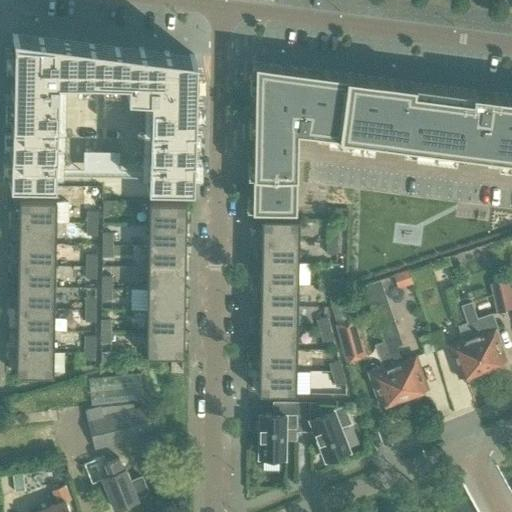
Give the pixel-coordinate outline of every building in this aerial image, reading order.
[(191,192),(193,56),(11,40),(8,189),(53,190),(55,80),(61,80),(61,81),(125,82),(125,97),(147,97),(146,191),(191,192)] [(511,96),(254,63),(251,212),(295,213),(296,130),(511,157),(511,96)] [(18,199),(18,222),(55,222),(67,222),(67,202),(55,202),(55,200),(18,199)] [(103,201),(102,214),(112,214),(113,201),(103,201)] [(148,201),(148,224),(185,225),(185,202),(148,201)] [(87,211),(86,223),(96,223),(97,211),(87,211)] [(261,218),(260,241),(297,241),(298,219),(261,218)] [(18,222),(17,243),(54,244),(55,222),(18,222)] [(96,223),(86,223),(86,235),(96,235),(96,223)] [(148,224),(147,246),(184,246),(185,225),(148,224)] [(326,230),(326,242),(336,242),(336,230),(326,230)] [(102,233),(102,245),(112,245),(112,233),(102,233)] [(260,241),(260,262),(297,263),(297,241),(260,241)] [(336,242),(326,242),(326,254),(336,254),(336,242)] [(17,243),(17,265),(54,266),(54,244),(17,243)] [(112,245),(102,245),(102,257),(112,257),(112,245)] [(147,246),(147,267),(184,268),(184,246),(147,246)] [(86,254),(86,266),(96,266),(96,254),(86,254)] [(298,261),(299,282),(310,281),(309,260),(298,261)] [(260,262),(260,284),(297,284),(297,263),(260,262)] [(17,265),(16,286),(54,287),(54,266),(17,265)] [(96,266),(86,266),(86,278),(95,278),(96,266)] [(147,267),(146,289),(183,290),(184,268),(147,267)] [(101,276),(101,288),(111,288),(111,276),(101,276)] [(330,290),(330,280),(318,280),(318,290),(330,290)] [(342,280),(330,280),(330,290),(342,290),(342,280)] [(364,286),(383,341),(389,356),(397,377),(404,396),(409,394),(410,395),(413,394),(416,396),(422,394),(422,390),(426,389),(414,356),(401,361),(396,346),(402,344),(380,280),(364,286)] [(511,302),(507,280),(492,283),(499,311),(511,308),(511,302)] [(260,284),(259,305),(296,306),(297,284),(260,284)] [(16,286),(16,308),(53,309),(54,287),(16,286)] [(466,322),(460,306),(453,286),(443,290),(455,326),(457,325),(462,340),(448,344),(460,377),(463,376),(465,378),(471,376),(472,373),(476,372),(475,371),(482,369),(476,351),(466,322)] [(111,288),(101,288),(101,300),(111,300),(111,288)] [(146,289),(146,310),(183,311),(183,290),(146,289)] [(85,297),(85,309),(95,310),(95,298),(85,297)] [(476,351),(482,369),(489,366),(489,367),(493,366),(495,368),(501,366),(501,363),(505,362),(494,330),(496,329),(491,314),(476,319),(470,303),(461,306),(466,322),(476,351)] [(259,305),(259,327),(296,328),(296,306),(259,305)] [(16,308),(16,330),(53,330),(53,309),(16,308)] [(95,310),(85,309),(85,321),(95,322),(95,310)] [(146,310),(146,332),(183,333),(183,311),(146,310)] [(316,319),(320,331),(329,328),(326,316),(316,319)] [(101,319),(100,331),(111,332),(111,320),(101,319)] [(353,320),(349,321),(336,325),(346,360),(363,355),(353,320)] [(259,327),(258,349),(295,349),(296,328),(259,327)] [(329,328),(320,331),(323,342),(332,340),(329,328)] [(16,330),(15,351),(52,352),(53,330),(16,330)] [(439,330),(429,334),(434,350),(445,346),(439,330)] [(111,332),(100,331),(100,343),(110,344),(111,332)] [(183,333),(146,332),(145,355),(182,355),(183,333)] [(434,350),(429,334),(418,337),(424,353),(434,350)] [(85,336),(85,348),(94,348),(94,336),(85,336)] [(389,356),(383,341),(374,344),(382,368),(380,368),(378,367),(371,369),(371,372),(369,372),(381,405),(384,404),(386,406),(392,404),(393,401),(396,400),(396,399),(404,396),(397,377),(389,356)] [(94,348),(85,348),(84,360),(94,360),(94,348)] [(258,349),(258,370),(295,371),(295,349),(258,349)] [(52,352),(15,351),(15,374),(52,374),(52,352)] [(110,351),(100,351),(100,364),(110,364),(110,351)] [(170,360),(170,372),(182,372),(182,360),(170,360)] [(328,363),(331,371),(332,374),(341,372),(338,360),(328,363)] [(295,371),(258,370),(258,393),(295,393),(295,371)] [(332,374),(331,371),(324,372),(324,384),(334,383),(335,386),(345,383),(341,372),(332,374)] [(88,379),(91,405),(143,399),(140,373),(88,379)] [(258,456),(264,456),(264,460),(277,460),(277,457),(284,457),(284,414),(296,414),(296,402),(273,401),(273,414),(258,413),(258,456)] [(84,411),(94,448),(135,438),(152,434),(145,406),(134,409),(133,404),(100,407),(84,411)] [(308,419),(324,459),(330,456),(331,460),(344,455),(342,452),(348,449),(333,409),(308,419)] [(101,478),(113,508),(115,508),(116,509),(119,511),(128,508),(128,504),(127,503),(137,499),(136,497),(145,493),(146,490),(141,476),(130,481),(125,469),(126,468),(122,456),(104,463),(109,475),(101,478)] [(51,470),(52,472),(58,477),(60,477),(59,469),(51,470)] [(12,471),(14,491),(24,490),(22,470),(12,471)] [(56,503),(34,511),(69,511),(65,501),(70,499),(64,485),(51,490),(56,503)]
